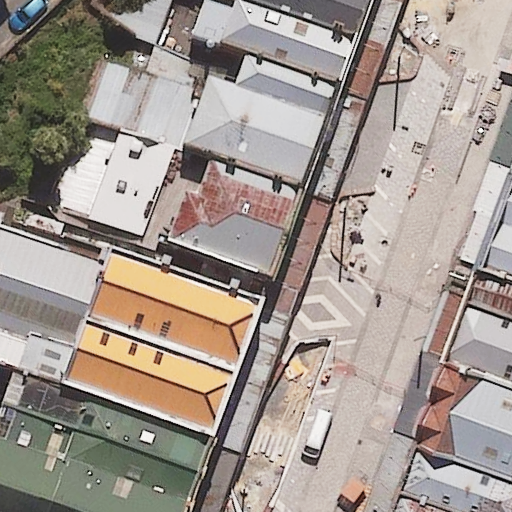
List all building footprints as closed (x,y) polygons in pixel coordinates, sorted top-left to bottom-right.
[(150,42),(176,0),(116,0),(107,15),(150,42)] [(339,81),(354,38),(262,4),(250,0),(217,0),(205,33),(252,51),(339,81)] [(354,38),(368,0),(264,0),(262,4),(354,38)] [(301,190),(329,115),(241,82),(124,40),(99,107),(301,190)] [(329,115),(339,81),(252,51),(241,82),(329,115)] [(127,226),(270,278),(301,190),(159,138),(127,226)] [(0,272),(106,311),(129,248),(0,200),(0,272)] [(511,221),(511,222),(494,267),(511,273),(511,221)] [(263,293),(129,248),(84,372),(216,422),(263,293)] [(511,273),(494,267),(483,299),(511,309),(511,273)] [(106,311),(0,272),(0,341),(84,372),(106,311)] [(511,309),(483,299),(459,362),(511,381),(511,309)] [(511,381),(459,362),(430,443),(511,472),(511,381)] [(191,490),(214,431),(52,374),(31,433),(191,490)] [(0,484),(77,511),(183,511),(191,490),(31,433),(0,421),(0,484)] [(511,511),(511,472),(430,443),(415,482),(499,511),(511,511)] [(499,511),(415,482),(404,511),(499,511)] [(77,511),(0,484),(0,511),(77,511)]
